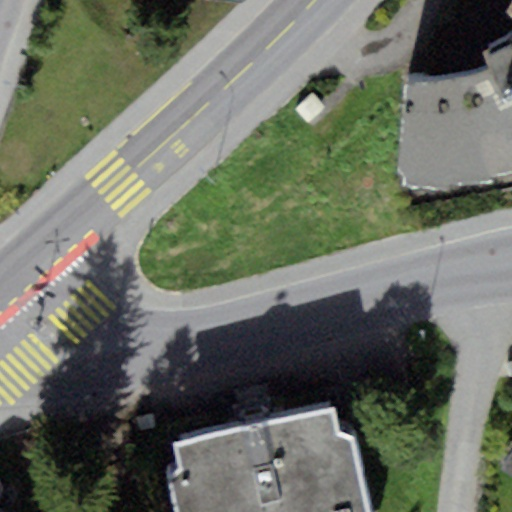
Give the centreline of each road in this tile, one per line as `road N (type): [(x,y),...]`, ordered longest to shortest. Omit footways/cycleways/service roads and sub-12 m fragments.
road 1 (secondary): [(0,333),(104,358),(486,273)]
road 2 (secondary): [(314,0),(0,285)]
road 3 (residential): [(486,273),(451,511)]
